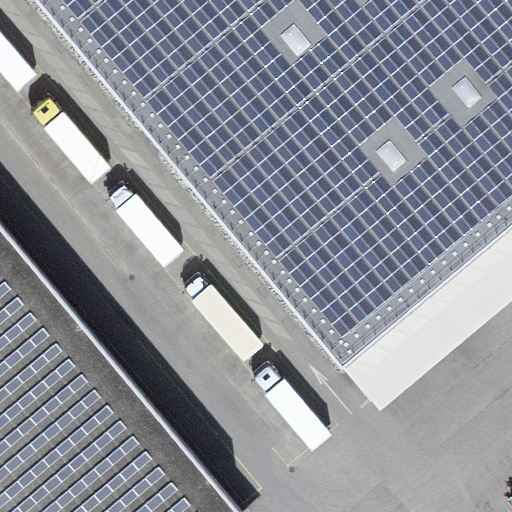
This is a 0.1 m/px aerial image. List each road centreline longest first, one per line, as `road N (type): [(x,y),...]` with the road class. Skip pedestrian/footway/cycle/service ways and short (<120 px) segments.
road 1 (unknown): [(0,93),(350,511)]
road 2 (unknown): [(360,511),(511,401)]
